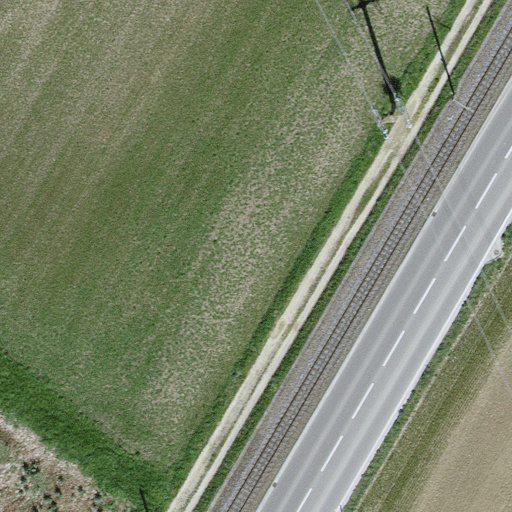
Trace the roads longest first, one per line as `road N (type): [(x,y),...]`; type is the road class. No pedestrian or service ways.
road 1 (track): [(490,0),(189,511)]
road 2 (secondary): [(297,511),(511,150)]
